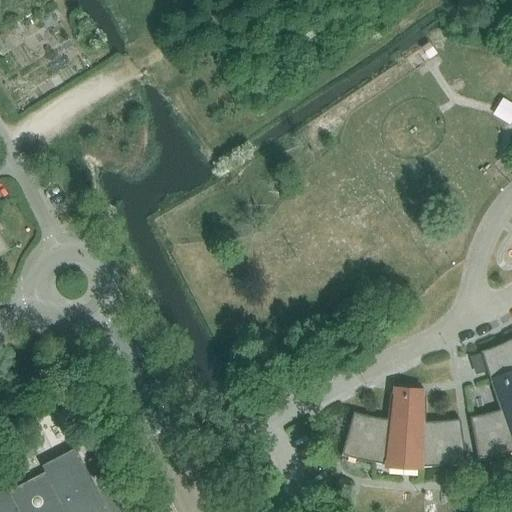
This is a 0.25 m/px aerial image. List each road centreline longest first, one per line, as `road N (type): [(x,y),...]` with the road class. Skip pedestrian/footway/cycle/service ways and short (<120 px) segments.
road 1 (track): [(243,0),(5,144)]
road 2 (residential): [(197,511),(93,324)]
